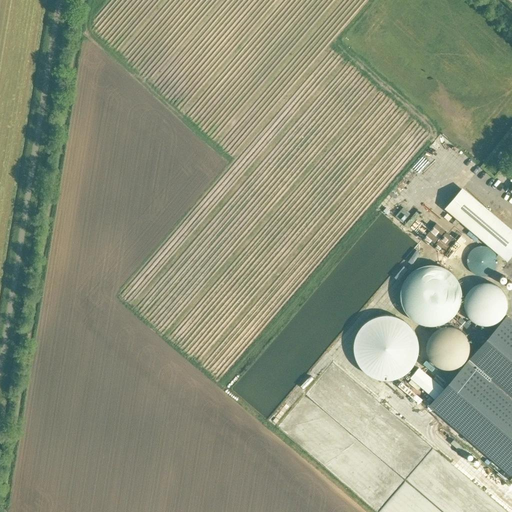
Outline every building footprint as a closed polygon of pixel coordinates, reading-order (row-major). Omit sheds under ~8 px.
[(511,253),(511,232),(462,190),(447,207),(507,259),(511,253)] [(497,265),(497,258),(495,252),(490,247),(483,245),(476,247),(471,250),(467,256),(467,263),(469,269),(474,274),(481,276),(488,275),(493,271),(497,265)] [(460,306),(461,300),(462,293),(460,286),(457,280),(453,274),(448,270),(442,267),(435,265),(428,265),(421,266),(415,269),(410,273),(405,278),(402,285),(400,291),(400,298),(401,305),(404,311),(408,317),(414,321),(420,324),(427,326),(433,326),(440,325),(447,322),(452,318),(457,312),(460,306)] [(501,290),(496,285),(489,283),(482,283),(475,285),(470,289),(466,295),(464,302),(465,309),(467,316),(472,321),(478,324),(485,325),(492,324),(498,321),(503,316),(506,309),(507,302),(505,296),(501,290)] [(354,348),(355,356),(358,364),(363,370),(369,375),(376,378),(384,380),(392,379),(400,377),(407,372),(412,366),(416,359),(418,351),(418,343),(415,335),(411,328),(406,323),(399,318),(391,316),(383,316),(375,317),(368,321),(362,326),(357,333),(354,340),(354,348)] [(469,353),(470,345),(468,338),(463,332),(457,327),(449,326),(441,326),(435,330),(429,335),(426,342),(426,350),(428,357),(433,364),(439,368),(446,370),(454,369),(461,365),(466,360),(469,353)] [(465,370),(434,406),(457,426),(495,424),(495,418),(488,404),(483,400),(483,394),(490,386),(499,385),(504,379),(507,381),(506,373),(511,366),(511,331),(497,332),(471,363),(474,369),(465,370)] [(432,379),(418,367),(410,378),(423,389),(432,379)] [(511,473),(511,424),(505,424),(503,426),(500,434),(499,434),(494,433),(486,442),(478,441),(504,467),(506,468),(511,473)]
